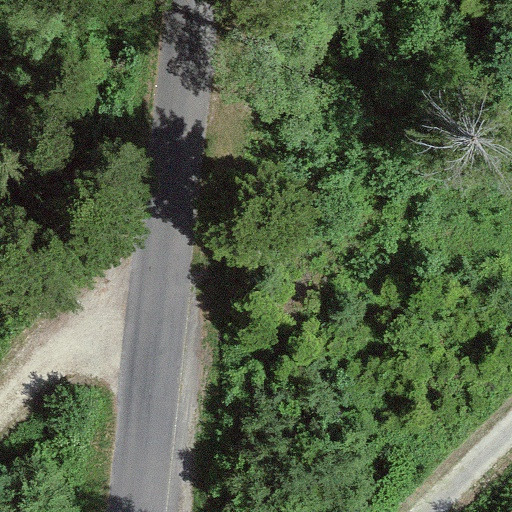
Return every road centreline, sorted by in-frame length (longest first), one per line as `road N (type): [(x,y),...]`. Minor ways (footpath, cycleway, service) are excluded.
road 1 (unclassified): [(195,0),(141,511)]
road 2 (track): [(0,410),(50,361),(163,292)]
